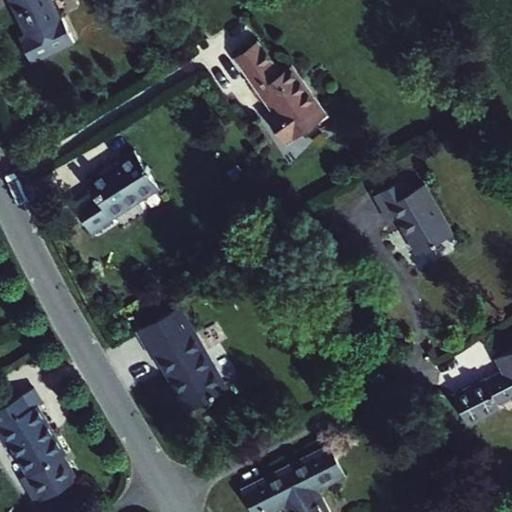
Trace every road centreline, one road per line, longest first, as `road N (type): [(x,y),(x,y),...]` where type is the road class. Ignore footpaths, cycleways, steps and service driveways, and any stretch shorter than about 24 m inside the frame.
road 1 (residential): [(163,479),(53,290),(0,179)]
road 2 (residential): [(174,496),(411,371)]
